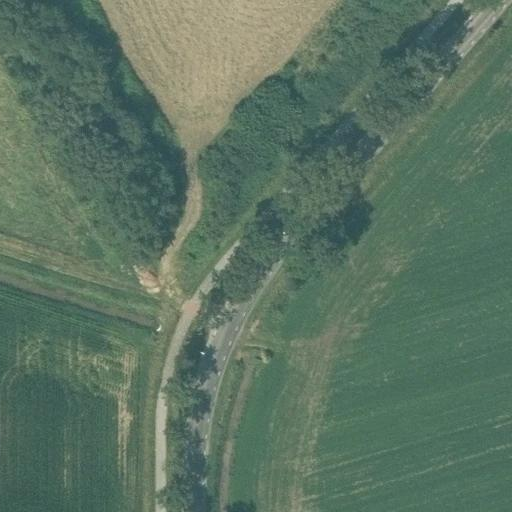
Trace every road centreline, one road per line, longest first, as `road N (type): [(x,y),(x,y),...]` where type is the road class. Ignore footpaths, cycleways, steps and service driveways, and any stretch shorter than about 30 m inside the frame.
road 1 (tertiary): [(191,511),(202,390),(220,333),(260,273),(498,0)]
road 2 (track): [(220,333),(0,257)]
